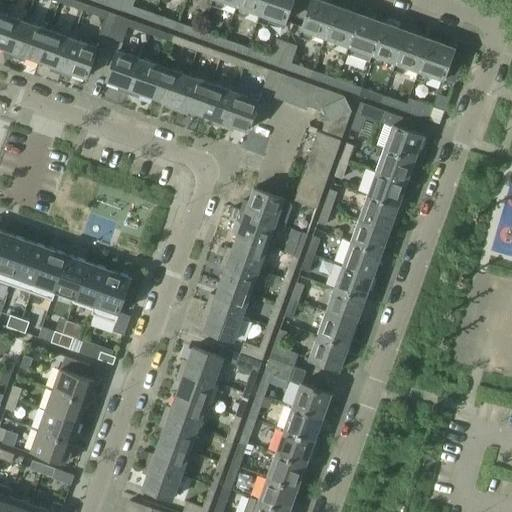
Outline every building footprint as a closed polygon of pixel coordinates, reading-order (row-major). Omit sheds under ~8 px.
[(84,9),(86,4),(76,0),(60,0),(61,1),(84,9)] [(96,0),(96,1),(121,10),(124,0),(96,0)] [(124,0),(121,10),(131,13),(135,0),(124,0)] [(225,0),(237,5),(239,0),(213,0),(212,5),(222,8),(225,0)] [(248,9),(261,13),(265,0),(239,0),(237,5),(235,13),(245,16),(248,9)] [(265,0),(261,13),(258,21),(269,25),(270,21),(284,26),(292,0),(265,0)] [(313,32),(326,36),(337,5),(323,0),(312,0),(299,36),(311,40),(313,32)] [(112,37),(119,15),(86,4),(84,9),(106,17),(100,33),(112,37)] [(337,40),(349,45),(350,45),(361,13),(337,5),(326,36),(323,44),(334,48),(337,40)] [(156,14),(142,9),(139,16),(153,21),(156,14)] [(4,53),(14,57),(27,21),(3,13),(0,21),(0,46),(7,48),(5,52),(4,52),(4,53)] [(360,48),(373,53),(384,22),(361,13),(350,45),(349,45),(346,53),(357,56),(360,48)] [(150,33),(153,27),(119,15),(112,37),(123,42),(129,25),(150,33)] [(162,24),(177,30),(180,22),(164,17),(162,24)] [(25,55),(39,60),(50,30),(27,21),(14,57),(24,60),(25,59),(23,59),(25,55)] [(384,57),(396,61),(397,61),(408,30),(384,22),(373,53),(370,61),(381,65),(384,57)] [(203,30),(188,25),(185,32),(200,38),(203,30)] [(174,41),(176,36),(153,27),(150,33),(174,41)] [(50,70),(61,73),(74,38),(50,30),(39,60),(53,65),(52,69),(51,69),(50,70)] [(407,65),(420,70),(431,38),(408,30),(397,61),(396,61),(393,69),(404,73),(407,65)] [(209,41),(224,46),(227,38),(211,33),(209,41)] [(197,50),(199,44),(176,36),(174,41),(197,50)] [(74,38),(61,73),(71,77),(71,76),(70,76),(71,72),(86,77),(97,47),(74,38)] [(261,60),(280,66),(288,41),(278,38),(272,54),(264,52),(261,60)] [(455,47),(431,38),(420,70),(417,77),(428,81),(431,73),(444,78),(444,77),(455,81),(465,55),(453,51),(455,47)] [(257,49),(235,41),(232,49),(254,57),(257,49)] [(288,41),(280,66),(312,78),(315,70),(292,62),(298,45),(288,41)] [(221,58),(223,52),(199,44),(197,50),(221,58)] [(118,90),(129,93),(142,58),(118,49),(107,80),(122,85),(120,89),(119,89),(118,90)] [(244,66),(246,61),(223,52),(221,58),(244,66)] [(140,92),(154,97),(165,66),(142,58),(129,93),(139,97),(140,96),(138,96),(140,92)] [(267,75),(270,69),(246,61),(244,66),(267,75)] [(165,106),(176,110),(189,74),(165,66),(154,97),(168,102),(167,106),(166,105),(165,106)] [(274,97),(282,74),(270,69),(267,75),(261,92),(274,97)] [(320,80),(335,86),(338,78),(323,73),(320,80)] [(186,108),(201,114),(212,83),(189,74),(176,110),(186,114),(186,113),(185,112),(186,108)] [(285,101),(293,77),(282,74),(274,97),(285,101)] [(297,105),(305,82),(293,77),(285,101),(297,105)] [(347,81),(344,89),(359,94),(362,86),(347,81)] [(309,105),(316,86),(305,82),(297,105),(307,108),(308,105),(309,105)] [(212,123),(223,127),(235,91),(212,83),(201,114),(215,118),(214,122),(212,122),(212,123)] [(322,106),(345,96),(316,86),(309,105),(320,109),(323,108),(322,106)] [(367,97),(382,103),(385,95),(370,89),(367,97)] [(235,91),(223,127),(233,130),(233,129),(232,129),(233,125),(248,130),(259,100),(235,91)] [(329,120),(352,110),(345,96),(322,106),(323,108),(328,119),(329,120)] [(391,106),(406,111),(408,103),(393,98),(391,106)] [(408,103),(406,111),(429,119),(440,124),(445,110),(433,106),(410,98),(408,103)] [(361,102),(351,128),(359,131),(364,117),(381,123),(385,110),(361,102)] [(295,196),(318,204),(352,110),(329,120),(328,119),(326,120),(322,132),(318,130),(310,155),(305,153),(302,162),(301,161),(300,164),(306,166),(295,196)] [(394,124),(386,146),(416,157),(424,134),(394,124)] [(347,142),(341,159),(348,161),(354,145),(347,142)] [(386,146),(377,170),(407,181),(416,157),(386,146)] [(348,161),(341,159),(335,175),(343,178),(348,161)] [(377,170),(369,194),(399,204),(407,181),(377,170)] [(277,221),(302,230),(308,232),(318,204),(295,196),(293,201),(254,187),(249,202),(245,201),(245,199),(244,199),(241,208),(277,221)] [(330,189),(324,205),(332,208),(338,191),(330,189)] [(369,194),(360,217),(390,227),(399,204),(369,194)] [(332,208),(324,205),(318,221),(326,224),(332,208)] [(269,244),(277,221),(241,208),(237,220),(238,220),(238,219),(242,220),(238,233),(269,244)] [(360,217),(352,240),(382,251),(390,227),(360,217)] [(302,230),(294,253),(300,255),(308,232),(302,230)] [(0,251),(0,280),(11,285),(27,239),(7,232),(0,251)] [(260,268),(269,244),(238,233),(232,249),(228,247),(229,246),(228,246),(224,255),(260,268)] [(313,235),(307,252),(315,254),(321,238),(313,235)] [(31,292),(48,247),(27,239),(11,285),(31,292)] [(352,240),(344,264),(374,274),(382,251),(352,240)] [(52,299),(68,254),(48,247),(31,292),(52,299)] [(315,254),(307,252),(301,268),(309,271),(315,254)] [(294,253),(285,277),(291,279),(300,255),(294,253)] [(74,302),(88,261),(71,255),(68,254),(52,299),(53,299),(56,290),(74,297),(73,301),(74,302)] [(252,291),(260,268),(224,255),(220,268),(221,268),(221,267),(225,268),(221,280),(252,291)] [(92,313),(109,268),(88,261),(74,302),(93,309),(91,313),(92,313)] [(344,264),(335,287),(365,298),(374,274),(344,264)] [(92,313),(116,322),(121,310),(128,288),(132,277),(109,268),(92,313)] [(285,277),(277,300),(283,302),(291,279),(285,277)] [(244,315),(252,291),(221,280),(215,296),(211,294),(212,293),(211,292),(208,302),(244,315)] [(297,282),(291,298),(298,301),(304,285),(297,282)] [(335,287),(327,310),(357,321),(365,298),(335,287)] [(298,301),(291,298),(285,315),(293,317),(298,301)] [(277,300),(269,324),(274,326),(283,302),(277,300)] [(251,317),(244,315),(208,302),(204,313),(205,314),(205,312),(209,314),(204,328),(242,342),(251,317)] [(327,310),(319,334),(349,344),(357,321),(327,310)] [(11,314),(7,326),(16,329),(20,318),(11,314)] [(30,321),(20,318),(16,329),(26,332),(30,321)] [(245,340),(241,351),(263,359),(274,326),(269,324),(261,345),(245,340)] [(280,329),(270,356),(295,365),(299,353),(282,346),(287,331),(280,329)] [(61,345),(65,334),(55,330),(51,341),(61,345)] [(61,345),(70,348),(74,337),(65,334),(61,345)] [(349,344),(319,334),(309,358),(340,369),(349,344)] [(183,358),(180,368),(215,380),(223,357),(193,346),(188,361),(184,360),(184,358),(183,358)] [(113,364),(116,356),(101,351),(99,358),(113,364)] [(253,368),(245,391),(250,393),(263,359),(241,351),(237,363),(253,368)] [(21,366),(29,368),(34,357),(25,354),(21,366)] [(65,356),(54,388),(87,400),(95,379),(86,377),(91,365),(65,356)] [(295,365),(270,356),(260,383),(269,386),(274,372),(290,378),(295,365)] [(7,360),(3,371),(11,374),(16,363),(7,360)] [(181,379),(176,393),(207,404),(215,380),(180,368),(176,379),(177,379),(177,377),(181,379)] [(11,374),(3,371),(0,379),(0,382),(7,385),(11,374)] [(301,382),(293,404),(323,415),(331,393),(301,382)] [(14,385),(10,396),(18,399),(22,388),(14,385)] [(54,388),(47,409),(80,420),(87,400),(54,388)] [(245,391),(236,414),(242,416),(250,393),(245,391)] [(167,405),(163,414),(199,427),(207,404),(176,393),(171,408),(167,406),(168,405),(167,405)] [(18,399),(10,396),(6,407),(14,410),(18,399)] [(254,402),(249,416),(257,419),(262,405),(254,402)] [(293,404),(285,428),(315,439),(323,415),(293,404)] [(47,409),(39,429),(73,441),(80,420),(47,409)] [(165,426),(160,439),(190,450),(199,427),(163,414),(159,425),(160,426),(161,424),(165,426)] [(236,414),(228,438),(234,440),(242,416),(236,414)] [(257,419),(249,416),(244,430),(252,433),(257,419)] [(285,428),(276,452),(306,463),(315,439),(285,428)] [(73,441),(39,429),(31,451),(65,463),(73,441)] [(228,438),(220,461),(225,463),(234,440),(228,438)] [(150,451),(147,461),(182,473),(190,450),(160,439),(154,455),(150,453),(151,452),(150,451)] [(237,448),(232,462),(240,465),(245,451),(237,448)] [(3,449),(0,458),(12,462),(15,454),(3,449)] [(276,452),(268,475),(298,486),(306,463),(276,452)] [(30,469),(41,473),(44,464),(33,460),(30,469)] [(182,473),(147,461),(142,472),(143,472),(144,471),(148,472),(143,487),(173,498),(182,473)] [(220,461),(211,484),(217,486),(225,463),(220,461)] [(240,465),(232,462),(227,476),(235,479),(240,465)] [(44,464),(41,473),(53,477),(56,468),(44,464)] [(268,475),(260,499),(290,509),(298,486),(268,475)] [(0,511),(4,511),(10,496),(13,488),(0,483),(0,511)] [(207,511),(217,486),(211,484),(204,506),(188,500),(182,511),(207,511)] [(288,511),(290,509),(260,499),(250,495),(244,511),(224,511),(229,498),(220,495),(214,511),(288,511)] [(4,511),(27,511),(31,503),(10,496),(4,511)] [(130,500),(126,511),(127,511),(151,511),(153,508),(130,500)] [(31,503),(27,511),(61,511),(64,504),(54,501),(51,510),(31,503)]
